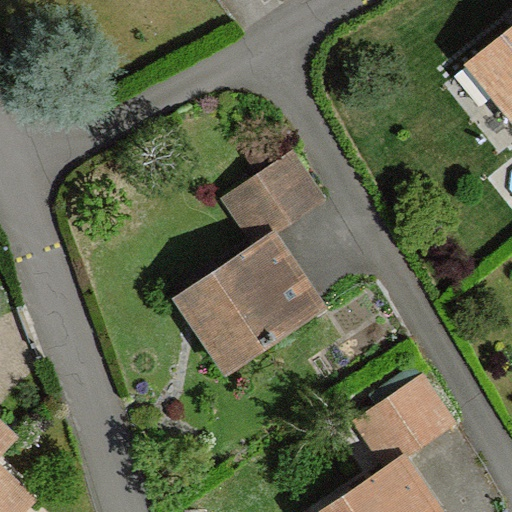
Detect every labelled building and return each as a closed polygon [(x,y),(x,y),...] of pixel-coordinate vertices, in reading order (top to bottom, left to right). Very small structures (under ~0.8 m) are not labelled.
[(511,30),(483,55),(509,86),(498,95),(511,111),(511,30)] [(509,86),(483,55),(457,76),(483,107),(498,95),(509,86)] [(325,201),(293,154),(249,183),(282,231),(325,201)] [(267,240),(193,289),(216,324),(205,332),(232,370),(316,314),(267,240)] [(411,455),(457,423),(421,376),(378,406),(411,455)] [(428,511),(397,464),(322,511),(428,511)] [(0,511),(26,511),(38,501),(0,465),(0,511)]
